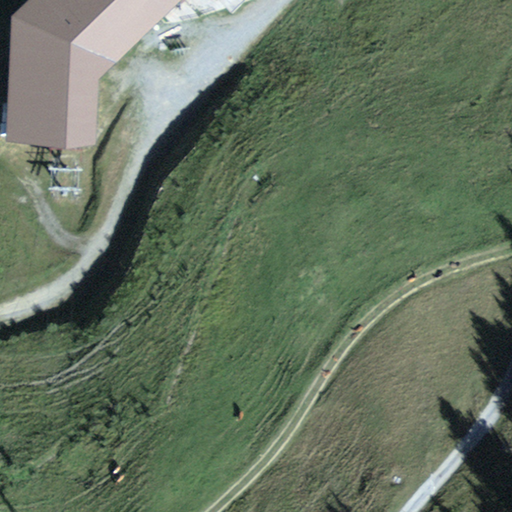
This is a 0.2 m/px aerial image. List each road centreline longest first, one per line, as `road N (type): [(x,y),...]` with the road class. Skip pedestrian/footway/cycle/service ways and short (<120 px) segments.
road 1 (track): [(0,315),(72,282),(102,251),(167,106),(278,0)]
road 2 (track): [(216,511),(263,464),(336,347),(385,296),(427,270),(511,243)]
road 3 (track): [(384,511),(454,428),(511,313)]
